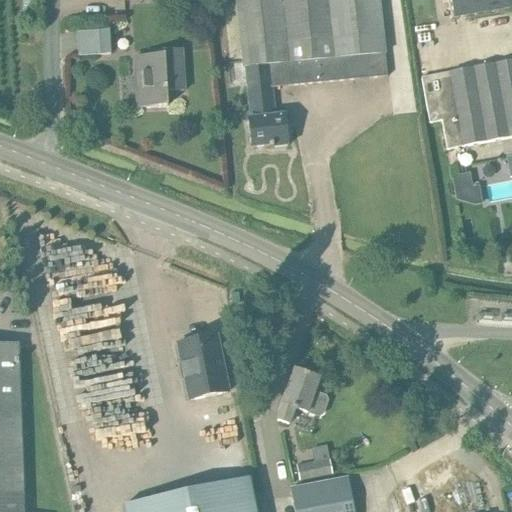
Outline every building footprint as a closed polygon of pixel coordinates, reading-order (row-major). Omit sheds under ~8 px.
[(244,68),(249,119),(248,119),(251,148),(269,146),(269,148),(287,146),(284,115),(276,116),(273,88),(387,77),(385,55),(386,55),(379,0),(234,0),(242,69),(244,68)] [(511,0),(449,0),(453,19),(511,9),(511,0)] [(109,31),(97,31),(97,55),(78,55),(78,56),(109,55),(109,31)] [(181,50),(162,51),(162,55),(134,57),(137,109),(167,107),(166,93),(184,92),(181,50)] [(511,61),(449,73),(421,78),(429,124),(441,122),(447,150),(511,138),(511,61)] [(472,188),(469,174),(451,177),(455,201),(474,207),(482,205),(479,187),(472,188)] [(227,393),(215,336),(208,338),(205,336),(186,340),(184,343),(177,344),(182,367),(184,366),(186,379),(185,379),(189,401),(227,393)] [(23,511),(18,344),(0,344),(0,511),(23,511)] [(294,370),(282,404),(275,422),(289,427),(295,409),(318,418),(323,416),(328,401),(326,396),(315,392),(319,379),(294,370)] [(327,458),(302,463),(307,482),(331,477),(327,458)] [(353,511),(347,477),(290,488),(294,511),(353,511)] [(253,511),(247,481),(124,506),(125,511),(253,511)]
